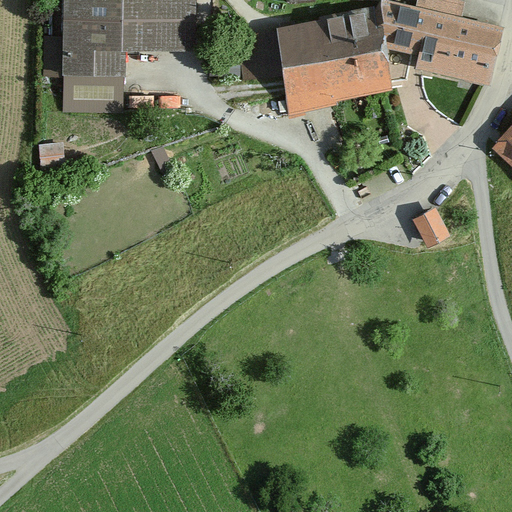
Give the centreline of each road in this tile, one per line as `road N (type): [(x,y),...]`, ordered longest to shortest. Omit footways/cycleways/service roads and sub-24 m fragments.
road 1 (unclassified): [(462,144),(433,178),(243,287),(46,451)]
road 2 (unclassified): [(511,344),(476,167),(462,144)]
road 3 (unclassified): [(511,15),(501,67),(462,144)]
